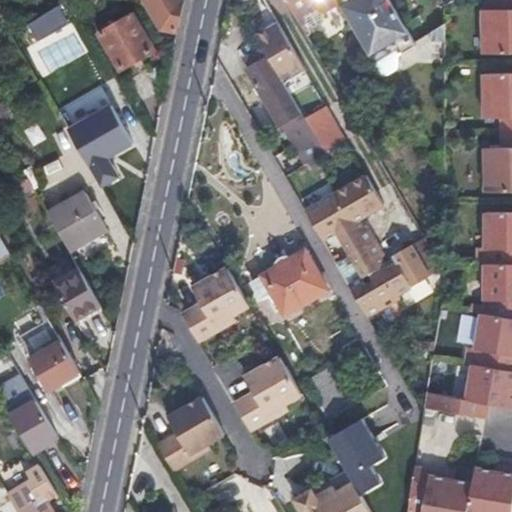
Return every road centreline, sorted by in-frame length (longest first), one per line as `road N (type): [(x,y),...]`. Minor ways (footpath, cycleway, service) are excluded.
road 1 (tertiary): [(97,511),(205,0)]
road 2 (unknown): [(193,57),(400,388)]
road 3 (unknown): [(145,284),(252,453)]
